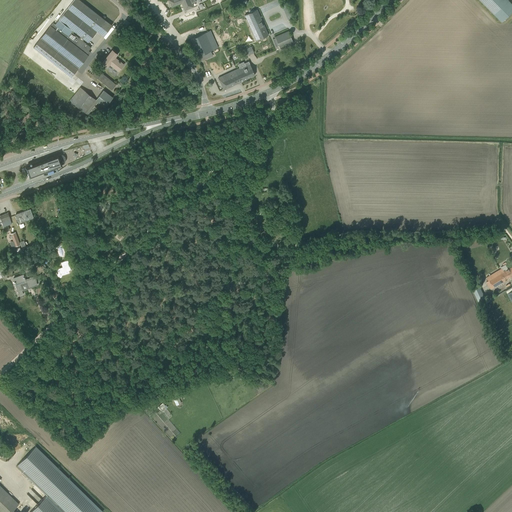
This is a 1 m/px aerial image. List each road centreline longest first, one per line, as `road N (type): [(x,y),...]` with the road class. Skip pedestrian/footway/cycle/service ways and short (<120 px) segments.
road 1 (track): [(223,158),(0,373)]
road 2 (track): [(295,243),(292,266),(228,288),(230,370),(161,396)]
road 3 (secondary): [(206,113),(299,76),(390,0)]
road 4 (secondary): [(0,196),(168,121)]
road 5 (secondary): [(168,121),(0,166)]
road 6 (track): [(295,243),(249,240),(223,158)]
